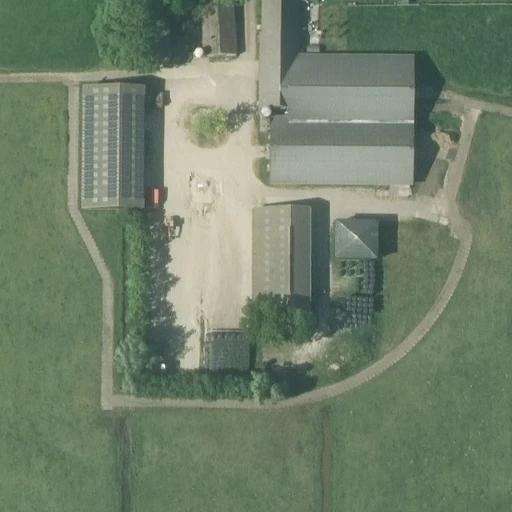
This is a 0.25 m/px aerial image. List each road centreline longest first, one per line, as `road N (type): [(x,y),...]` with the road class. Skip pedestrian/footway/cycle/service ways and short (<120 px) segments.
road 1 (track): [(0,78),(74,79),(73,217),(108,282),(107,404),(282,405),(380,370),(444,297),(465,235),(444,203),(475,105),(511,112)]
road 2 (track): [(74,79),(246,72),(248,0)]
